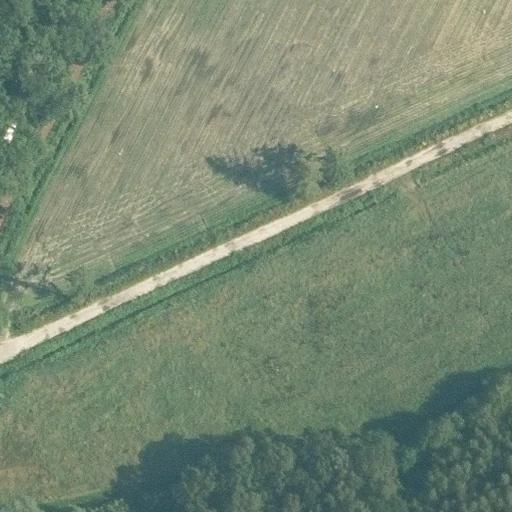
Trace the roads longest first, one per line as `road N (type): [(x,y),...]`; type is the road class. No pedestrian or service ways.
road 1 (track): [(0,355),(511,118)]
road 2 (tertiary): [(0,147),(77,0)]
